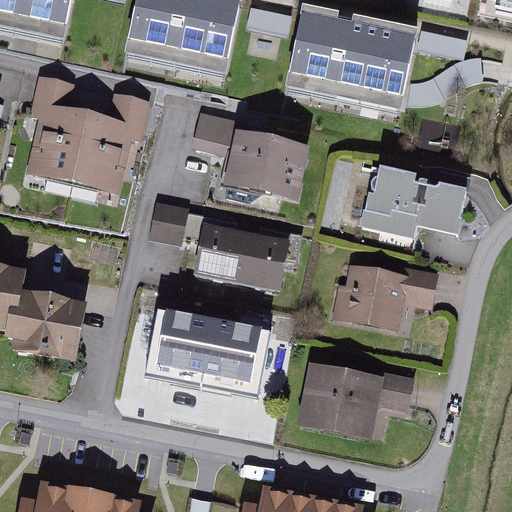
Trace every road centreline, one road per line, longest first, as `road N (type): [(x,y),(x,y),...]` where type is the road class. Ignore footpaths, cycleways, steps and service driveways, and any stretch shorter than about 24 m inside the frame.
road 1 (residential): [(431,490),(99,429)]
road 2 (residential): [(99,429),(157,179),(187,117)]
road 3 (residential): [(511,224),(483,268),(431,490)]
road 4 (unknown): [(0,51),(161,98),(187,117)]
